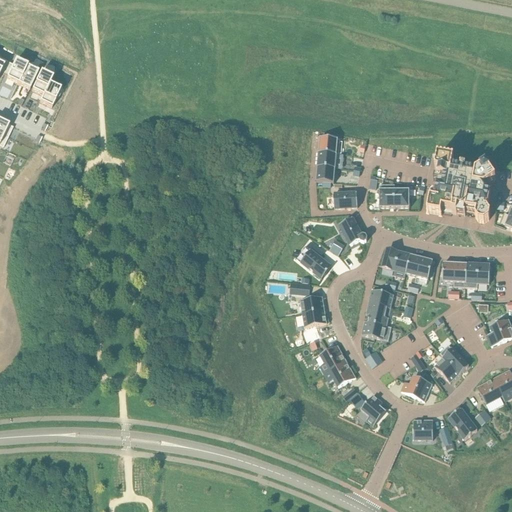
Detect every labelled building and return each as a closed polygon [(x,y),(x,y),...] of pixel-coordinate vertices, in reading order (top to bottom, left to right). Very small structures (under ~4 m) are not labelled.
[(0,74),(4,76),(9,65),(6,63),(0,60),(0,74)] [(9,65),(4,76),(7,78),(6,81),(17,86),(26,68),(15,63),(13,67),(9,65)] [(26,68),(17,86),(18,87),(18,86),(29,92),(38,74),(27,69),(26,68)] [(40,75),(31,93),(42,98),(43,98),(48,87),(49,87),(52,81),(49,80),(49,77),(44,75),(42,76),(40,75)] [(42,98),(39,104),(51,110),(56,101),(58,100),(59,98),(58,95),(60,92),(49,87),(48,87),(43,98),(42,98)] [(0,122),(0,135),(8,139),(13,129),(0,122)] [(320,140),(318,154),(336,156),(336,157),(337,157),(339,157),(340,141),(338,141),(321,140),(320,140)] [(295,154),(284,191),(296,194),(307,158),(295,154)] [(319,155),(317,169),(335,170),(336,157),(336,156),(318,154),(318,155),(319,155)] [(430,200),(427,214),(441,216),(442,211),(452,212),(452,215),(457,216),(457,215),(464,217),(465,217),(466,212),(476,214),(475,219),(479,224),(484,225),(489,221),(490,216),(487,211),(490,193),(487,193),(485,189),(495,181),(489,173),(490,173),(486,167),(484,168),(453,163),(454,161),(438,158),(435,172),(439,172),(438,179),(443,180),(443,185),(439,184),(438,188),(437,188),(434,201),(430,200)] [(317,169),(316,184),(323,184),(331,185),(334,185),(335,170),(317,169)] [(370,184),(369,190),(376,191),(377,184),(378,182),(375,182),(376,179),(375,179),(371,178),(370,184)] [(379,192),(379,210),(380,210),(394,210),(394,192),(395,192),(395,187),(379,187),(379,192)] [(395,192),(394,192),(394,210),(409,210),(409,209),(409,192),(395,192)] [(280,244),(294,197),(280,193),(266,240),(280,244)] [(357,195),(333,196),(334,211),(357,209),(357,195)] [(352,220),(340,227),(351,248),(360,243),(361,244),(364,245),(366,243),(367,241),(366,238),(363,237),(362,238),(352,220)] [(304,260),(301,264),(322,281),(327,275),(328,274),(331,269),(323,262),(320,260),(325,254),(311,243),(306,249),(310,252),(305,258),(304,259),(304,260)] [(332,248),(330,252),(339,257),(341,254),(332,248)] [(387,251),(382,270),(395,273),(399,254),(396,254),(396,253),(387,251)] [(395,273),(393,278),(404,280),(406,276),(410,257),(399,254),(395,273)] [(410,257),(406,276),(417,279),(421,260),(410,257)] [(417,279),(415,284),(426,287),(427,281),(428,282),(433,263),(421,260),(417,279)] [(443,265),(442,284),(454,284),(454,285),(455,265),(443,265)] [(454,284),(454,289),(466,290),(467,266),(455,265),(454,285),(454,284)] [(467,266),(466,290),(477,291),(478,286),(477,286),(478,267),(467,266)] [(478,267),(477,286),(478,286),(489,286),(490,267),(478,267)] [(292,285),(291,294),(310,295),(310,286),(292,285)] [(371,292),(368,305),(387,310),(391,311),(394,297),(371,292)] [(323,299),(300,303),(302,316),(325,312),(323,299)] [(368,305),(366,317),(369,317),(368,324),(368,325),(387,329),(387,328),(389,320),(385,319),(387,310),(368,305)] [(325,312),(302,316),(304,330),(305,329),(305,332),(303,333),(309,347),(310,346),(315,344),(321,341),(316,328),(327,326),(325,312)] [(493,335),(487,337),(492,349),(511,340),(511,329),(509,321),(490,329),(493,335)] [(364,323),(361,337),(388,343),(392,329),(391,329),(387,328),(387,329),(368,325),(368,324),(364,323)] [(448,347),(440,356),(444,360),(444,359),(460,376),(460,377),(469,368),(448,347)] [(325,365),(320,368),(325,376),(329,374),(347,364),(338,348),(320,357),(325,365)] [(416,357),(411,360),(416,367),(416,368),(422,365),(416,357)] [(444,360),(434,369),(450,385),(460,376),(444,359),(444,360)] [(329,374),(325,376),(329,384),(334,382),(339,390),(356,380),(347,364),(329,374)] [(511,376),(509,372),(493,381),(502,398),(505,403),(511,399),(511,396),(511,394),(511,393),(511,376)] [(402,393),(401,394),(425,404),(432,387),(414,378),(410,387),(406,385),(402,394),(402,393)] [(493,381),(477,389),(486,407),(502,398),(493,381)] [(358,396),(350,402),(353,405),(361,399),(358,396)] [(361,413),(357,417),(365,424),(366,422),(373,428),(386,414),(380,408),(382,406),(373,398),(361,412),(361,413)] [(461,411),(448,420),(465,442),(477,433),(461,411)] [(484,413),(479,416),(486,425),(490,421),(484,413)] [(479,416),(476,419),(482,427),(486,425),(479,416)] [(433,422),(414,422),(414,442),(433,442),(433,422)]
